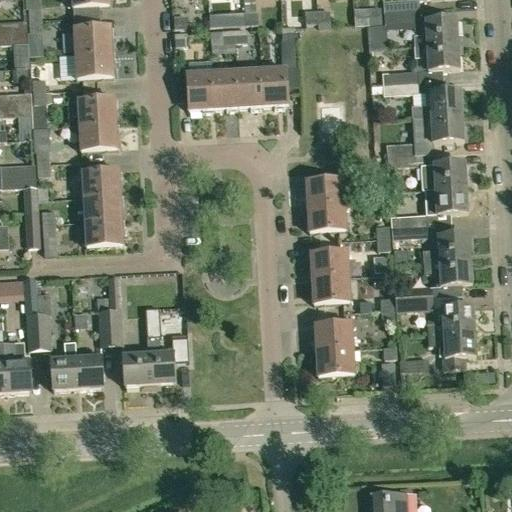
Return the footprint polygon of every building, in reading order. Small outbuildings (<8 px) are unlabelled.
[(71,0),(73,12),(110,10),(109,0),(71,0)] [(384,15),(420,13),(419,2),(383,4),(384,15)] [(382,28),(381,11),(354,12),(355,29),(382,28)] [(41,12),(28,13),(29,25),(42,24),(41,12)] [(414,50),(458,47),(456,23),(420,25),(420,13),(384,15),(385,27),(413,25),(414,50)] [(318,28),(317,14),(305,15),(306,28),(318,28)] [(329,14),(317,14),(318,28),(330,27),(329,14)] [(246,29),(245,16),(233,17),(234,30),(246,29)] [(257,16),(245,16),(246,29),(258,28),(257,16)] [(222,30),(221,18),(209,19),(210,31),(222,30)] [(186,33),(185,19),(173,20),(174,34),(186,33)] [(0,25),(0,37),(27,36),(27,24),(0,25)] [(43,36),(42,24),(29,25),(29,37),(43,36)] [(75,58),(113,56),(112,45),(114,45),(113,34),(111,34),(111,31),(74,33),(75,58)] [(295,43),(294,31),(281,32),(282,44),(295,43)] [(211,49),(235,48),(234,34),(210,36),(211,49)] [(234,34),(235,48),(247,47),(246,34),(234,34)] [(27,36),(0,37),(0,48),(28,47),(27,36)] [(186,37),(174,38),(175,51),(187,50),(186,37)] [(415,62),(427,62),(427,74),(459,72),(458,47),(414,50),(415,62)] [(113,56),(75,58),(77,84),(114,82),(113,69),(115,69),(115,58),(113,58),(113,56)] [(261,74),(263,111),(274,111),(274,113),(284,112),(284,110),(288,110),(286,73),(261,74)] [(263,111),(261,74),(236,75),(239,113),(250,112),(250,114),(260,113),(260,111),(263,111)] [(382,77),(383,88),(419,86),(418,74),(382,77)] [(239,113),(236,75),(212,77),(214,114),(226,113),(226,115),(236,115),(236,113),(239,113)] [(214,114),(212,77),(187,78),(189,116),(202,115),(202,117),(212,116),(212,114),(214,114)] [(46,96),(45,84),(31,85),(32,97),(46,96)] [(419,86),(383,88),(383,99),(419,97),(419,86)] [(411,123),(462,120),(461,94),(428,96),(429,111),(411,112),(411,123)] [(0,97),(0,109),(31,107),(31,96),(0,97)] [(47,108),(46,96),(32,97),(33,109),(47,108)] [(79,130),(117,128),(116,117),(118,117),(117,106),(116,106),(115,103),(78,105),(79,130)] [(0,120),(32,119),(31,107),(0,109),(0,120)] [(462,120),(411,123),(412,135),(431,134),(431,147),(463,145),(462,120)] [(117,128),(79,130),(81,156),(118,154),(118,141),(119,141),(119,130),(117,130),(117,128)] [(387,148),(387,160),(423,158),(422,146),(387,148)] [(49,168),(49,156),(36,156),(37,169),(49,168)] [(423,158),(387,160),(388,172),(424,169),(423,158)] [(0,169),(0,182),(35,180),(35,168),(0,169)] [(50,180),(49,168),(37,169),(37,181),(50,180)] [(465,168),(433,170),(423,171),(424,194),(466,192),(465,168)] [(386,171),(373,171),(373,184),(386,183),(386,171)] [(82,177),(84,202),(121,200),(120,188),(122,188),(122,178),(120,178),(119,174),(82,177)] [(35,180),(0,182),(0,185),(0,193),(36,191),(35,180)] [(308,211),(345,209),(344,184),(306,186),(307,199),(305,199),(306,209),(308,209),(308,211)] [(426,220),(468,217),(466,192),(424,194),(425,195),(426,220)] [(85,226),(122,224),(122,212),(124,212),(123,202),(121,202),(121,200),(84,202),(85,226)] [(347,235),(345,209),(308,211),(308,223),(307,223),(307,233),(309,233),(309,237),(347,235)] [(25,216),(27,252),(40,252),(38,215),(25,216)] [(55,228),(54,215),(41,216),(42,228),(55,228)] [(392,233),(427,231),(426,220),(391,222),(392,233)] [(122,226),(122,224),(85,226),(86,252),(124,250),(123,236),(125,236),(124,226),(122,226)] [(56,240),(55,228),(42,228),(43,241),(56,240)] [(376,231),(377,243),(390,242),(389,230),(376,231)] [(427,231),(392,233),(392,243),(392,244),(428,242),(427,231)] [(423,267),(470,264),(469,239),(437,241),(438,254),(423,255),(423,267)] [(390,254),(390,242),(377,243),(377,255),(390,254)] [(312,283),(349,281),(348,256),(310,258),(311,271),(309,271),(310,281),(312,281),(312,283)] [(462,301),(461,290),(472,289),(470,264),(423,267),(424,278),(435,277),(436,290),(428,290),(394,292),(395,305),(462,301)] [(351,307),(349,281),(312,283),(313,295),(311,295),(311,305),(313,305),(313,309),(351,307)] [(98,317),(109,316),(122,315),(120,282),(108,282),(110,314),(98,315),(98,317)] [(26,321),(37,320),(49,320),(49,318),(38,319),(36,283),(24,284),(26,321)] [(1,286),(0,285),(0,299),(24,298),(23,284),(1,286)] [(428,339),(475,336),(473,311),(463,312),(462,301),(395,305),(396,316),(432,314),(432,313),(437,313),(437,325),(427,326),(428,339)] [(394,302),(381,303),(381,315),(394,314),(394,302)] [(159,312),(146,313),(147,341),(158,340),(161,340),(159,312)] [(394,314),(381,315),(382,328),(395,327),(394,314)] [(124,350),(122,315),(109,316),(111,350),(124,350)] [(100,351),(111,350),(109,316),(98,317),(100,351)] [(29,355),(39,355),(37,320),(26,321),(29,355)] [(37,320),(39,355),(51,354),(49,320),(37,320)] [(316,355),(354,353),(352,328),(315,330),(316,343),(314,343),(314,353),(316,353),(316,355)] [(428,350),(443,349),(444,362),(442,362),(443,374),(466,373),(465,361),(476,360),(475,336),(428,339),(428,350)] [(148,358),(150,390),(174,389),(172,356),(160,357),(158,340),(147,341),(148,358)] [(64,346),(65,363),(51,363),(53,396),(78,394),(76,362),(75,346),(64,346)] [(6,399),(31,397),(29,359),(25,359),(24,347),(3,348),(6,399)] [(396,351),(383,352),(384,363),(397,363),(396,351)] [(355,379),(354,353),(316,355),(317,367),(315,367),(316,377),(318,377),(318,381),(355,379)] [(124,391),(150,390),(148,358),(122,359),(124,391)] [(76,362),(78,394),(103,393),(101,361),(76,362)] [(400,377),(420,375),(420,364),(400,365),(399,365),(400,377)] [(394,367),(381,367),(381,389),(395,388),(394,367)] [(407,511),(407,497),(370,499),(371,511),(407,511)]
